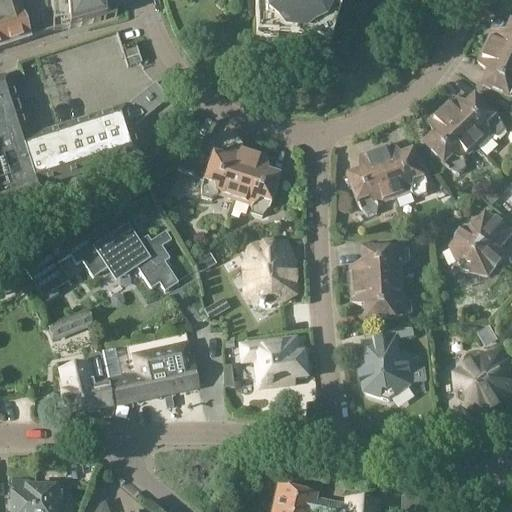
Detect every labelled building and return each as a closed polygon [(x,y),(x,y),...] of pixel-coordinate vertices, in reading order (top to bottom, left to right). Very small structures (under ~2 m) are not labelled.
[(0,0),(0,51),(28,43),(27,42),(52,34),(49,0),(0,0)] [(49,0),(52,34),(52,36),(98,23),(96,0),(49,0)] [(255,0),(256,38),(279,39),(284,40),(292,40),(301,42),(309,44),(329,48),(343,1),(346,0),(255,0)] [(492,33),(485,49),(511,61),(511,23),(507,34),(492,33)] [(116,36),(18,68),(25,88),(122,57),(127,72),(140,66),(135,48),(121,51),(116,36)] [(511,61),(485,49),(478,64),(489,74),(483,87),(485,87),(511,100),(511,61)] [(0,207),(39,196),(42,190),(41,188),(140,158),(131,132),(168,103),(154,86),(123,111),(25,141),(7,84),(0,81),(0,207)] [(468,106),(454,98),(441,111),(478,149),(491,136),(499,140),(507,132),(501,120),(478,96),(468,106)] [(466,161),(478,149),(441,111),(428,124),(435,138),(425,147),(448,171),(461,177),(468,170),(466,161)] [(217,192),(235,197),(250,152),(233,146),(224,158),(210,154),(200,186),(201,199),(210,202),(217,192)] [(416,153),(404,158),(394,146),(378,152),(395,200),(411,194),(418,202),(428,199),(428,185),(416,153)] [(266,157),(250,152),(235,197),(250,203),(251,216),(262,219),(268,210),(280,177),(267,173),(266,157)] [(378,206),(395,200),(378,152),(361,158),(360,173),(348,178),(359,208),(369,220),(378,216),(378,206)] [(163,179),(148,188),(157,203),(172,194),(163,179)] [(492,208),(497,203),(497,197),(492,192),(485,200),(492,208)] [(353,201),(340,199),(337,213),(350,215),(353,201)] [(457,206),(452,199),(445,205),(450,212),(457,206)] [(471,232),(464,230),(450,250),(460,275),(488,280),(502,259),(500,253),(511,235),(483,215),(471,232)] [(40,260),(23,271),(45,304),(58,296),(56,292),(69,283),(57,266),(69,258),(76,267),(81,264),(92,281),(106,271),(115,285),(137,270),(150,292),(158,286),(164,295),(178,285),(164,265),(169,261),(161,249),(171,243),(165,234),(150,244),(147,238),(138,244),(127,227),(109,238),(103,229),(63,255),(60,250),(41,262),(40,260)] [(250,248),(251,269),(243,273),(245,297),(269,309),(294,296),(292,271),(285,268),(286,246),(250,248)] [(350,271),(351,288),(402,284),(401,266),(409,262),(408,250),(398,247),(362,250),(364,264),(350,271)] [(25,285),(16,272),(0,282),(0,295),(3,300),(25,285)] [(368,309),(369,321),(369,323),(403,320),(413,315),(412,304),(404,301),(402,284),(351,288),(353,305),(368,309)] [(229,311),(223,301),(203,313),(209,323),(229,311)] [(94,328),(87,311),(45,327),(53,344),(94,328)] [(366,366),(359,370),(362,396),(389,405),(411,389),(410,387),(409,373),(408,364),(400,361),(398,342),(414,340),(413,331),(401,331),(378,335),(378,343),(363,345),(365,359),(366,366)] [(292,341),(240,347),(242,365),(256,363),(259,386),(265,385),(266,388),(270,388),(270,390),(294,387),(294,382),(307,381),(304,355),(294,356),(292,341)] [(109,383),(108,383),(114,407),(199,389),(190,345),(134,357),(138,377),(109,383)] [(62,370),(56,372),(64,406),(68,406),(70,416),(114,407),(108,383),(107,383),(101,354),(89,356),(86,362),(86,365),(76,367),(72,365),(65,366),(62,370)] [(455,377),(458,404),(482,418),(503,404),(502,397),(511,390),(511,373),(501,357),(484,368),(476,364),(455,377)] [(224,391),(233,390),(230,368),(224,369),(224,391)] [(10,511),(33,511),(34,490),(28,490),(28,483),(11,483),(10,511)] [(277,489),(272,511),(312,511),(315,501),(316,497),(277,489)] [(63,491),(34,490),(33,511),(57,511),(58,508),(63,509),(63,491)] [(315,501),(312,511),(375,511),(376,505),(347,503),(347,507),(336,506),(328,504),(315,501)]
